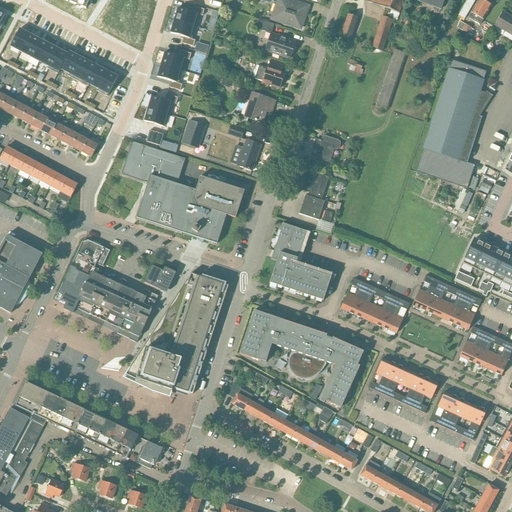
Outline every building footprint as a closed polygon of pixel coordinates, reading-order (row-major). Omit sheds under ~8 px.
[(62,0),(86,9),(89,0),(62,0)] [(307,8),(282,0),(258,0),(270,3),(271,2),(278,4),(273,19),(300,29),(302,23),(304,23),(306,15),(305,14),(307,8)] [(399,13),(403,0),(364,0),(364,2),(385,9),(383,16),(372,48),(382,51),(391,27),(393,20),(396,21),(399,13)] [(444,0),(409,0),(409,2),(416,4),(417,1),(440,10),(444,0)] [(472,0),(467,0),(458,15),(464,19),(474,1),(472,0)] [(478,0),(471,13),(468,18),(479,25),(482,20),(491,6),(490,6),(489,2),(486,0),(482,1),(480,0),(478,0)] [(177,9),(174,21),(195,27),(199,15),(202,16),(204,10),(193,6),(191,13),(177,9)] [(212,11),(210,18),(216,20),(219,13),(212,11)] [(511,36),(511,18),(503,13),(495,27),(511,36)] [(350,41),(358,18),(347,14),(339,37),(350,41)] [(258,19),(255,28),(271,33),(274,25),(258,19)] [(174,21),(170,33),(183,38),(182,44),(193,47),(195,41),(191,40),(195,27),(174,21)] [(465,25),(459,21),(457,27),(462,30),(468,34),(471,28),(465,25)] [(19,29),(10,47),(20,52),(29,34),(19,29)] [(29,34),(20,52),(29,57),(39,39),(29,34)] [(295,43),(271,34),(265,52),(289,60),(291,56),(293,55),(295,49),(294,47),(295,43)] [(39,39),(29,57),(39,62),(48,44),(39,39)] [(48,44),(39,62),(49,67),(58,49),(48,44)] [(58,49),(49,67),(58,72),(59,70),(67,54),(58,49)] [(387,111),(407,54),(394,49),(375,107),(387,111)] [(164,53),(161,65),(182,71),(180,70),(183,59),(189,60),(191,54),(180,51),(178,57),(164,53)] [(68,54),(59,70),(69,75),(79,57),(69,52),(68,54)] [(79,57),(69,75),(79,80),(88,62),(79,57)] [(349,59),(347,64),(350,66),(349,70),(362,75),(363,70),(361,69),(362,65),(357,63),(357,62),(349,59)] [(485,93),(480,92),(483,85),(484,81),(487,72),(451,60),(448,69),(422,149),(423,149),(415,172),(466,189),(474,166),(467,164),(481,120),(482,117),(479,116),(492,96),(491,95),(488,93),(486,92),(485,93)] [(88,62),(79,80),(88,85),(98,67),(88,62)] [(281,72),(283,66),(270,62),(268,68),(267,67),(266,69),(259,66),(254,79),(262,82),(261,83),(280,89),(285,73),(281,72)] [(161,65),(157,78),(170,82),(168,88),(180,91),(182,85),(178,84),(182,71),(161,65)] [(98,67),(88,85),(98,90),(107,72),(98,67)] [(107,72),(98,90),(108,95),(117,77),(107,72)] [(223,77),(220,85),(229,88),(232,80),(223,77)] [(48,92),(46,96),(52,100),(56,101),(58,98),(55,96),(48,92)] [(274,109),(276,102),(252,93),(244,117),(253,120),(252,120),(263,124),(269,107),(274,109)] [(151,97),(147,109),(169,116),(172,103),(176,104),(178,98),(166,95),(164,101),(151,97)] [(6,97),(0,109),(10,115),(17,103),(7,98),(6,97)] [(17,103),(10,115),(20,121),(27,108),(17,103)] [(27,108),(20,121),(30,126),(37,113),(36,113),(27,108)] [(147,109),(144,122),(165,128),(169,116),(147,109)] [(37,113),(30,126),(40,131),(44,124),(47,119),(37,113)] [(44,124),(40,131),(50,137),(57,124),(47,119),(44,124)] [(189,121),(181,144),(195,148),(196,142),(200,143),(204,133),(200,132),(202,125),(189,121)] [(57,124),(50,137),(61,142),(67,130),(57,124)] [(241,140),(245,129),(231,124),(227,135),(241,140)] [(67,130),(61,142),(71,147),(77,135),(67,130)] [(149,131),(146,142),(158,146),(161,134),(149,131)] [(77,135),(71,147),(81,153),(87,140),(77,135)] [(315,140),(313,148),(320,150),(317,158),(329,162),(333,150),(336,151),(339,149),(340,145),(340,142),(338,140),(325,137),(323,137),(321,139),(320,141),(315,140)] [(87,140),(81,153),(91,158),(96,149),(98,146),(87,140)] [(252,171),(261,145),(246,140),(237,166),(252,171)] [(122,173),(121,175),(129,178),(130,178),(131,179),(134,179),(147,184),(146,187),(145,192),(143,197),(142,199),(141,199),(139,205),(139,206),(136,215),(136,216),(135,219),(136,220),(137,220),(146,223),(147,223),(155,226),(156,226),(165,229),(174,232),(175,232),(181,234),(182,233),(184,234),(185,234),(192,237),(198,239),(197,241),(199,242),(202,244),(204,241),(211,243),(214,244),(215,244),(216,245),(217,244),(218,239),(220,234),(223,226),(223,225),(226,216),(231,217),(232,217),(235,219),(237,212),(238,211),(240,203),(241,202),(242,197),(246,199),(246,198),(248,194),(250,187),(240,184),(226,179),(224,185),(200,177),(195,191),(186,188),(177,185),(185,160),(132,143),(131,144),(131,145),(128,153),(128,154),(125,163),(122,172),(122,173)] [(4,151),(0,159),(0,161),(8,165),(9,166),(16,153),(6,148),(4,151)] [(16,153),(9,166),(10,166),(19,171),(26,158),(17,153),(16,153)] [(26,158),(19,171),(20,171),(30,177),(37,164),(26,158)] [(37,164),(30,177),(40,182),(47,169),(37,164)] [(47,169),(40,182),(49,187),(56,174),(47,169)] [(305,195),(299,214),(318,221),(320,216),(323,206),(325,202),(321,201),(329,178),(324,176),(306,170),(299,190),(309,193),(308,196),(305,195)] [(333,173),(332,176),(345,181),(346,178),(347,175),(342,173),(334,170),(333,173)] [(56,174),(49,187),(50,187),(60,192),(66,180),(56,174)] [(66,180),(60,192),(61,193),(70,198),(77,185),(68,180),(66,180)] [(0,201),(5,204),(5,202),(6,200),(8,197),(0,192),(0,201)] [(466,193),(461,204),(466,207),(471,196),(466,193)] [(461,205),(457,212),(462,214),(466,207),(461,205)] [(321,222),(323,222),(329,224),(330,224),(333,213),(325,211),(321,222)] [(323,302),(328,287),(329,281),(332,275),(317,270),(316,273),(291,265),(292,262),(296,263),(305,237),(308,238),(310,233),(282,224),(280,232),(283,233),(281,238),(278,237),(278,239),(280,239),(279,244),(276,243),(271,259),(277,261),(269,284),(270,284),(271,281),(276,283),(275,286),(290,291),(291,288),(296,289),(295,292),(297,293),(298,290),(302,292),(301,294),(323,302)] [(13,308),(42,255),(7,236),(0,248),(0,308),(10,314),(12,311),(13,308)] [(474,239),(465,259),(474,263),(484,244),(474,239)] [(81,244),(56,300),(65,304),(63,309),(73,314),(92,272),(94,268),(96,264),(97,261),(104,264),(108,255),(110,251),(109,251),(93,243),(87,241),(81,244)] [(484,244),(474,263),(484,268),(493,249),(484,244)] [(493,249),(484,268),(494,273),(503,253),(493,249)] [(511,257),(503,253),(494,273),(504,277),(511,260),(511,257)] [(152,267),(144,283),(164,292),(166,293),(170,284),(175,273),(164,268),(163,271),(152,267)] [(88,321),(107,280),(92,272),(73,314),(88,321)] [(159,322),(143,346),(126,373),(127,373),(128,373),(137,376),(135,380),(172,392),(172,390),(171,390),(172,388),(174,389),(192,395),(205,357),(226,293),(228,286),(197,277),(191,274),(189,279),(187,278),(169,307),(167,310),(163,316),(159,322)] [(419,291),(412,306),(426,312),(439,282),(425,276),(423,282),(429,285),(425,293),(419,291)] [(341,307),(340,309),(354,315),(361,300),(368,285),(354,279),(351,285),(357,288),(353,297),(347,294),(344,300),(341,307)] [(103,328),(122,286),(107,280),(88,321),(103,328)] [(439,282),(426,312),(440,318),(447,303),(441,300),(445,292),(450,295),(453,288),(439,282)] [(361,300),(354,315),(368,321),(375,306),(369,303),(373,295),(379,298),(381,291),(376,289),(368,285),(361,300)] [(118,335),(137,293),(122,286),(103,328),(118,335)] [(447,303),(440,318),(453,324),(467,294),(459,291),(453,288),(450,295),(456,297),(453,306),(447,303)] [(375,306),(368,321),(382,328),(389,312),(395,298),(387,294),(381,291),(379,298),(385,300),(381,309),(375,306)] [(147,298),(142,295),(137,293),(118,335),(136,343),(155,301),(153,300),(150,299),(147,298)] [(467,294),(453,324),(468,330),(474,316),(468,313),(472,304),(478,307),(481,301),(467,294)] [(389,312),(382,328),(396,334),(403,319),(396,316),(400,308),(407,310),(409,304),(403,301),(395,298),(389,312)] [(243,344),(239,355),(261,362),(261,361),(265,363),(271,345),(296,353),(294,353),(292,354),(290,356),(288,360),(288,364),(288,368),(290,372),(293,376),(297,379),(302,380),(307,380),(312,379),(317,375),(321,370),(324,365),(325,364),(324,362),(335,366),(319,402),(323,403),(324,401),(339,408),(358,366),(357,365),(364,350),(352,344),(333,336),(332,339),(326,337),(327,333),(318,330),(305,326),(299,324),(298,323),(283,318),(283,321),(254,311),(243,344)] [(462,350),(459,357),(473,363),(480,348),(487,333),(479,330),(472,327),(470,334),(476,336),(472,345),(466,342),(462,350)] [(480,348),(473,363),(487,369),(494,354),(488,352),(490,346),(491,343),(497,346),(500,340),(494,337),(487,333),(480,348)] [(494,354),(487,369),(501,376),(508,361),(511,351),(511,344),(508,343),(500,340),(497,346),(505,350),(501,358),(494,354)] [(372,383),(369,389),(383,395),(386,389),(390,380),(396,365),(382,359),(375,374),(382,377),(378,385),(372,383)] [(386,389),(383,395),(397,401),(399,395),(393,392),(396,383),(403,387),(410,372),(396,365),(390,380),(386,389)] [(399,395),(397,401),(410,407),(412,402),(413,401),(417,393),(424,378),(410,372),(403,387),(410,390),(406,398),(399,395)] [(257,374),(254,379),(260,382),(263,377),(257,374)] [(263,377),(260,382),(265,385),(268,380),(263,377)] [(412,402),(410,407),(424,414),(427,408),(421,405),(425,396),(431,399),(438,384),(424,378),(417,393),(413,401),(412,402)] [(26,383),(16,405),(27,411),(27,412),(33,415),(36,416),(47,393),(26,383)] [(228,393),(227,395),(235,399),(232,404),(244,411),(249,401),(252,396),(241,390),(241,389),(233,384),(231,387),(228,393)] [(316,400),(322,387),(316,384),(310,397),(316,400)] [(283,395),(286,390),(281,387),(278,392),(283,395)] [(286,390),(283,395),(289,399),(292,393),(286,390)] [(433,416),(430,422),(445,428),(447,422),(451,414),(458,399),(444,392),(437,407),(443,410),(440,419),(433,416)] [(47,393),(36,416),(37,417),(46,421),(47,420),(48,421),(59,398),(48,393),(47,393)] [(59,398),(48,421),(59,426),(69,404),(59,399),(59,398)] [(249,401),(244,411),(255,417),(261,408),(264,402),(258,399),(256,405),(250,401),(249,401)] [(447,422),(445,428),(458,435),(461,428),(454,425),(458,417),(465,420),(472,405),(458,399),(451,414),(447,422)] [(307,409),(310,403),(305,400),(302,405),(307,409)] [(310,403),(307,409),(313,412),(316,406),(310,403)] [(74,433),(84,411),(69,404),(59,426),(74,433)] [(461,428),(458,435),(472,441),(475,435),(479,426),(486,411),(472,405),(465,420),(472,423),(468,432),(461,428)] [(329,419),(333,412),(324,407),(320,414),(329,419)] [(261,408),(255,417),(256,418),(268,424),(273,414),(262,408),(261,408)] [(10,409),(0,427),(34,445),(46,421),(37,417),(36,416),(33,415),(27,412),(26,413),(29,415),(28,418),(18,413),(10,409)] [(85,438),(95,416),(84,411),(74,433),(85,438)] [(273,414),(268,424),(268,425),(279,431),(285,421),(274,415),(273,414)] [(95,416),(85,438),(95,443),(106,421),(95,416)] [(340,420),(338,425),(343,428),(346,423),(341,420),(340,420)] [(106,421),(95,443),(96,444),(106,448),(116,426),(106,421)] [(285,421),(279,431),(280,431),(291,437),(296,429),(297,428),(285,421)] [(346,423),(343,428),(349,431),(352,426),(346,423)] [(116,426),(106,448),(106,449),(116,453),(127,431),(116,426)] [(0,449),(24,463),(25,462),(34,445),(0,427),(0,449)] [(296,429),(291,437),(292,438),(303,444),(308,435),(309,434),(297,428),(296,429)] [(308,435),(303,444),(304,444),(307,446),(315,450),(320,441),(313,436),(316,430),(313,428),(309,434),(308,435)] [(505,429),(500,439),(502,440),(511,444),(511,432),(507,430),(505,429)] [(358,430),(352,439),(362,445),(368,435),(358,430)] [(127,431),(116,453),(117,454),(127,459),(137,437),(138,436),(127,431)] [(320,441),(315,450),(316,451),(327,457),(332,447),(323,442),(326,437),(324,436),(324,435),(320,441)] [(367,449),(373,438),(368,435),(362,445),(361,446),(367,449)] [(137,437),(127,459),(151,470),(155,462),(156,463),(156,462),(159,463),(166,448),(158,444),(157,446),(156,446),(137,437)] [(376,439),(370,450),(370,451),(375,454),(380,444),(381,442),(376,440),(376,439)] [(500,439),(495,448),(497,449),(511,457),(511,444),(502,440),(500,439)] [(381,442),(380,444),(385,447),(385,448),(384,449),(384,450),(388,452),(389,451),(390,448),(391,448),(382,443),(381,442)] [(332,447),(327,457),(328,458),(339,464),(344,454),(333,448),(332,447)] [(492,447),(487,456),(488,457),(492,459),(510,469),(511,465),(511,457),(497,449),(495,448),(492,447)] [(27,464),(25,462),(24,463),(0,449),(0,472),(15,480),(18,481),(27,464)] [(68,450),(66,456),(73,458),(75,453),(68,450)] [(397,451),(395,457),(400,460),(403,454),(397,451)] [(344,454),(339,464),(351,470),(356,461),(345,454),(344,454)] [(403,454),(400,460),(406,463),(409,458),(408,457),(403,455),(403,454)] [(492,459),(487,469),(505,478),(510,469),(492,459)] [(101,461),(98,468),(104,470),(107,463),(101,461)] [(365,466),(360,476),(361,476),(372,482),(377,473),(379,469),(379,467),(378,466),(370,462),(367,463),(365,466)] [(423,473),(426,468),(417,463),(415,468),(423,473)] [(85,482),(89,470),(74,465),(72,471),(75,472),(73,478),(85,482)] [(426,468),(424,473),(429,476),(432,471),(426,468)] [(0,494),(6,497),(15,480),(0,472),(0,494)] [(128,472),(126,478),(133,481),(135,475),(132,474),(128,472)] [(377,473),(372,482),(384,489),(389,479),(377,473)] [(456,480),(454,482),(460,485),(463,480),(458,477),(456,480)] [(389,479),(384,489),(385,489),(396,495),(401,486),(389,479)] [(59,498),(64,486),(51,481),(45,496),(52,498),(53,496),(59,498)] [(112,500),(116,487),(101,482),(98,489),(101,490),(99,496),(112,500)] [(454,482),(451,488),(457,491),(460,485),(454,482)] [(481,497),(481,498),(492,504),(492,503),(499,491),(487,485),(481,497)] [(401,486),(396,495),(396,496),(407,502),(412,493),(401,486)] [(30,487),(25,500),(30,502),(35,489),(31,487),(30,487)] [(141,509),(145,496),(130,491),(128,498),(131,499),(129,505),(141,509)] [(412,493),(407,502),(408,502),(420,509),(425,499),(412,493)] [(425,499),(420,509),(425,511),(433,511),(440,501),(441,500),(440,499),(435,497),(428,493),(427,495),(425,499)] [(185,509),(194,511),(196,511),(201,500),(190,496),(185,509)] [(481,498),(474,509),(479,511),(487,511),(492,504),(481,498)] [(444,501),(441,506),(447,509),(450,504),(444,501)]
